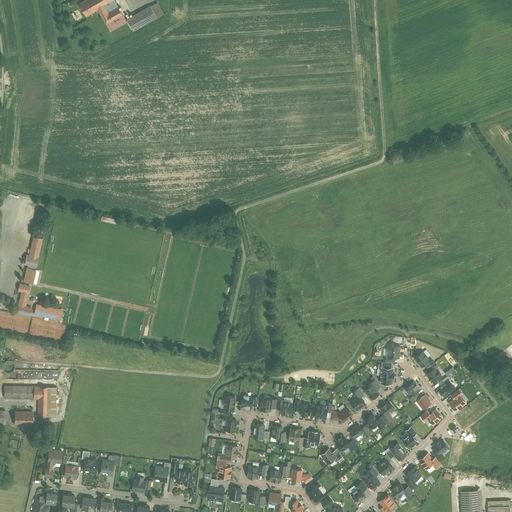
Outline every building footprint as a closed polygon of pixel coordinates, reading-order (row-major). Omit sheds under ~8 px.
[(84,0),(80,3),(87,15),(98,9),(100,8),(95,0),(84,0)] [(114,0),(113,0),(105,5),(109,12),(119,7),(114,0)] [(157,2),(151,6),(157,17),(163,14),(163,13),(159,6),(157,2)] [(119,7),(109,12),(105,5),(100,8),(98,9),(111,31),(127,22),(119,7)] [(151,6),(127,19),(134,30),(157,17),(151,6)] [(34,236),(29,255),(27,254),(25,264),(28,265),(27,267),(33,269),(36,270),(39,257),(38,257),(42,238),(34,236)] [(33,269),(27,267),(24,280),(30,281),(33,269)] [(29,285),(19,283),(18,291),(22,292),(17,312),(31,315),(32,309),(24,307),(29,285)] [(57,311),(36,306),(35,313),(56,317),(57,311)] [(388,344),(388,356),(395,356),(399,356),(399,345),(388,344)] [(422,350),(414,356),(421,365),(424,363),(429,359),(422,350)] [(429,359),(424,363),(427,367),(435,361),(432,357),(429,359)] [(15,369),(15,367),(14,364),(13,362),(11,361),(9,361),(6,361),(4,362),(3,365),(3,367),(3,369),(4,371),(7,373),(9,373),(11,372),(13,371),(15,369)] [(382,367),(381,382),(392,383),(393,367),(391,367),(391,362),(385,361),(382,361),(382,363),(379,363),(379,367),(382,367)] [(435,361),(427,367),(430,371),(435,368),(438,365),(435,361)] [(453,366),(445,372),(447,375),(451,372),(453,374),(457,372),(453,366)] [(430,371),(427,373),(433,383),(442,377),(435,368),(430,371)] [(30,379),(58,380),(58,370),(30,370),(30,379)] [(369,383),(371,385),(373,383),(376,388),(380,385),(375,378),(369,383)] [(444,381),(437,386),(443,395),(454,387),(448,378),(444,381)] [(417,392),(420,389),(414,381),(405,388),(409,393),(411,396),(417,392)] [(371,385),(365,389),(372,398),(379,392),(376,388),(373,383),(371,385)] [(48,387),(5,386),(4,398),(39,398),(38,416),(47,416),(48,387)] [(352,391),(356,395),(358,393),(360,396),(364,393),(358,386),(352,391)] [(56,387),(48,387),(47,416),(55,417),(56,387)] [(458,389),(452,394),(455,398),(461,393),(458,389)] [(420,395),(417,392),(411,396),(409,393),(407,395),(412,401),(419,395),(420,395)] [(356,395),(350,400),(357,410),(366,403),(360,396),(358,393),(356,395)] [(421,397),(416,401),(417,401),(423,409),(432,403),(425,394),(421,397)] [(249,396),(244,395),(244,396),(243,396),(241,406),(244,406),(244,407),(247,407),(248,406),(252,407),(252,404),(253,404),(254,397),(249,397),(249,396)] [(459,395),(450,402),(456,410),(465,403),(459,395)] [(235,397),(226,396),(226,399),(224,399),(224,404),(225,404),(225,408),(230,408),(234,409),(235,397)] [(269,399),(262,398),(261,409),(271,410),(271,407),(272,399),(272,398),(269,398),(269,399)] [(389,399),(380,406),(385,413),(386,414),(389,412),(395,408),(389,399)] [(284,402),(282,402),(281,408),(280,411),(283,412),(283,413),(288,413),(288,412),(291,413),(292,403),(284,402)] [(311,404),(300,403),(299,409),(300,409),(300,413),(302,413),(302,415),(307,415),(307,414),(310,414),(311,404)] [(326,405),(320,405),(320,407),(319,407),(317,407),(315,417),(326,418),(326,417),(327,411),(327,406),(326,405)] [(340,411),(338,413),(342,417),(343,419),(352,413),(347,406),(340,411)] [(443,417),(436,408),(430,413),(426,416),(429,419),(433,426),(439,422),(438,421),(443,417)] [(338,413),(340,411),(332,410),(331,411),(331,418),(339,419),(342,417),(338,413)] [(426,416),(430,413),(427,410),(420,415),(425,422),(429,419),(426,416)] [(33,412),(15,412),(15,423),(33,423),(33,412)] [(386,414),(385,413),(381,416),(386,423),(393,417),(389,412),(386,414)] [(372,414),(365,420),(371,427),(376,423),(378,422),(376,419),(372,414)] [(381,416),(376,419),(378,422),(376,423),(380,428),(386,423),(381,416)] [(232,420),(227,419),(227,420),(226,425),(225,429),(236,431),(236,427),(236,425),(237,420),(232,420)] [(254,423),(253,437),(262,438),(262,436),(263,430),(264,424),(254,423)] [(359,423),(350,430),(356,437),(363,432),(365,430),(362,427),(359,423)] [(364,425),(362,427),(365,430),(363,432),(366,436),(370,433),(364,425)] [(282,427),(273,426),(272,436),(278,437),(281,437),(282,432),(282,427)] [(412,432),(414,435),(417,433),(411,426),(405,430),(409,434),(412,432)] [(300,429),(291,428),(289,439),(296,440),(299,440),(299,437),(300,429)] [(321,432),(309,430),(308,438),(307,443),(311,444),(319,445),(321,432)] [(287,432),(282,432),(281,437),(278,437),(277,440),(286,441),(287,432)] [(409,434),(402,439),(409,448),(418,441),(414,435),(412,432),(409,434)] [(341,438),(338,440),(339,441),(337,442),(342,450),(348,446),(350,444),(349,442),(344,436),(342,438),(341,438)] [(299,437),(299,440),(296,440),(295,445),(303,446),(304,437),(299,437)] [(357,445),(353,439),(349,442),(350,444),(348,446),(352,450),(357,445)] [(443,439),(433,446),(437,451),(439,454),(441,453),(449,447),(443,439)] [(390,448),(390,449),(395,455),(398,460),(407,454),(398,442),(390,448)] [(238,446),(228,444),(227,454),(226,456),(233,457),(236,458),(237,454),(238,454),(238,450),(237,450),(238,446)] [(390,459),(395,455),(390,449),(390,448),(389,447),(384,451),(387,454),(390,459)] [(337,448),(332,452),(336,457),(337,460),(343,456),(337,448)] [(62,451),(50,449),(47,469),(51,470),(52,462),(55,462),(56,462),(56,461),(60,461),(62,451)] [(329,449),(322,454),(328,463),(336,457),(332,452),(329,449)] [(439,454),(437,451),(434,454),(436,456),(439,461),(444,457),(441,453),(439,454)] [(428,453),(418,460),(425,469),(432,464),(435,462),(433,459),(428,453)] [(227,454),(223,454),(222,461),(227,461),(231,462),(231,458),(233,457),(226,456),(227,454)] [(436,456),(433,459),(435,462),(432,464),(435,469),(441,464),(439,461),(436,456)] [(88,458),(85,458),(84,472),(84,470),(91,471),(90,472),(95,473),(97,460),(88,458)] [(386,458),(376,465),(380,469),(384,475),(394,467),(389,462),(386,458)] [(112,461),(103,459),(101,473),(101,472),(108,473),(108,474),(113,475),(114,465),(115,461),(112,461)] [(172,463),(165,462),(164,467),(168,468),(168,470),(171,470),(172,463)] [(179,463),(172,463),(171,470),(178,471),(178,469),(179,469),(179,463)] [(288,466),(281,465),(281,470),(282,470),(281,473),(286,474),(287,473),(289,474),(290,467),(287,466),(288,466)] [(164,467),(156,466),(155,476),(161,477),(161,480),(166,481),(168,470),(168,468),(164,467)] [(227,467),(220,466),(220,467),(220,471),(220,476),(230,477),(230,474),(231,474),(231,471),(231,467),(227,467)] [(249,466),(248,476),(250,476),(250,477),(255,478),(255,477),(258,477),(258,473),(259,473),(260,467),(249,466)] [(367,470),(371,476),(374,473),(376,476),(378,473),(377,471),(373,466),(367,470)] [(417,466),(408,472),(412,478),(414,480),(415,480),(423,475),(417,466)] [(183,482),(183,481),(184,470),(179,469),(178,469),(178,471),(171,470),(170,475),(170,476),(177,476),(177,480),(179,480),(178,481),(183,482)] [(281,470),(272,469),(272,472),(271,473),(270,476),(271,477),(271,479),(274,480),(277,480),(281,480),(281,473),(282,470),(281,470)] [(303,478),(307,475),(301,474),(302,470),(293,469),(292,479),(301,481),(301,478),(303,478)] [(192,471),(184,470),(183,481),(185,481),(185,483),(190,484),(192,471)] [(307,475),(303,478),(306,483),(313,478),(309,473),(307,475)] [(371,476),(365,480),(371,488),(380,481),(376,476),(374,473),(371,476)] [(136,481),(133,480),(131,490),(145,492),(146,482),(144,481),(144,478),(136,476),(136,481)] [(316,480),(314,478),(307,483),(309,486),(308,486),(311,490),(316,486),(317,487),(320,485),(316,480)] [(414,480),(412,478),(409,480),(414,487),(418,484),(415,480),(414,480)] [(359,486),(363,491),(367,487),(362,480),(355,486),(357,488),(359,486)] [(406,491),(400,483),(397,485),(397,484),(394,486),(394,487),(391,489),(397,498),(399,496),(402,494),(406,491)] [(211,484),(210,484),(208,499),(223,501),(224,488),(218,487),(219,485),(211,484)] [(317,487),(316,486),(311,490),(308,492),(310,495),(312,498),(313,498),(315,500),(323,494),(317,487)] [(357,488),(350,493),(357,501),(366,494),(363,491),(359,486),(357,488)] [(241,489),(232,487),(231,491),(230,491),(230,496),(231,496),(230,498),(239,499),(240,499),(241,494),(241,489)] [(260,491),(250,490),(249,500),(258,501),(259,495),(260,491)] [(478,511),(478,490),(461,490),(462,511),(478,511)] [(53,494),(47,493),(47,492),(47,495),(46,502),(56,503),(57,494),(53,493),(53,494)] [(281,494),(270,492),(269,502),(277,503),(276,509),(279,509),(280,501),(281,494)] [(44,494),(43,497),(40,496),(40,499),(36,499),(33,511),(48,511),(50,505),(46,504),(46,502),(47,495),(44,494)] [(75,496),(63,494),(61,505),(73,507),(75,496)] [(395,505),(388,495),(380,501),(387,511),(395,505)] [(289,505),(293,502),(290,499),(291,497),(286,496),(285,501),(285,504),(289,505)] [(330,505),(332,505),(331,504),(334,501),(330,496),(322,502),(326,508),(328,506),(330,508),(330,505)] [(90,499),(83,498),(82,507),(86,507),(86,506),(93,507),(93,508),(95,499),(94,499),(90,499)] [(288,506),(293,511),(299,511),(304,508),(297,499),(293,502),(289,505),(288,506)] [(510,511),(510,499),(488,500),(487,511),(510,511)] [(112,502),(101,501),(100,510),(105,511),(111,511),(112,502)] [(131,511),(132,504),(120,503),(118,511),(131,511)]
